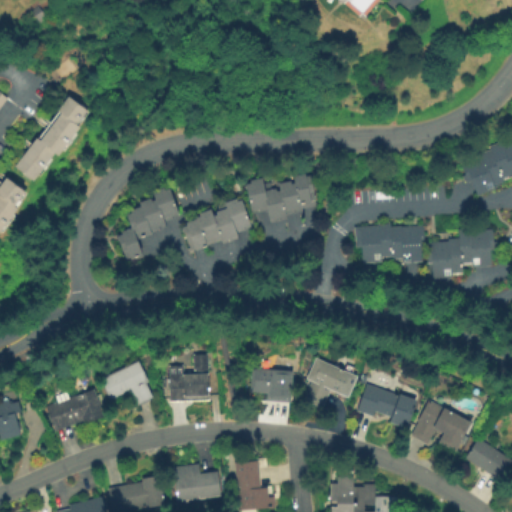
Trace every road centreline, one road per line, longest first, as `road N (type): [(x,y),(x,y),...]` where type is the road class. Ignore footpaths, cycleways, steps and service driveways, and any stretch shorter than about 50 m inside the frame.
road 1 (residential): [(511,73),(467,117),(410,137),(184,145),(154,153),(127,168),(95,206),(80,256),(87,309)]
road 2 (residential): [(482,511),(431,478),(351,446),(236,430),(143,441),(0,493)]
road 3 (tertiary): [(12,338),(127,301),(320,301)]
road 4 (residential): [(511,193),(462,208),(350,217),(323,283)]
road 5 (tertiary): [(320,301),(446,333),(511,363)]
road 6 (residential): [(511,320),(460,295),(328,264)]
